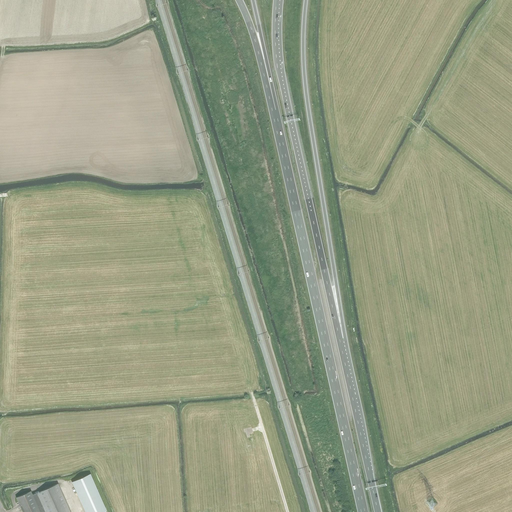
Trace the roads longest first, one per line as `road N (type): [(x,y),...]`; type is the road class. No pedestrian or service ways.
road 1 (trunk): [(275,119),(363,511)]
road 2 (trunk): [(339,340),(281,84),(278,0)]
road 3 (trunk): [(339,340),(304,82),(305,0)]
road 4 (trunk): [(377,511),(339,340)]
road 5 (trunk): [(238,0),(275,119)]
road 6 (track): [(252,392),(287,511)]
road 7 (trunk): [(252,0),(275,119)]
